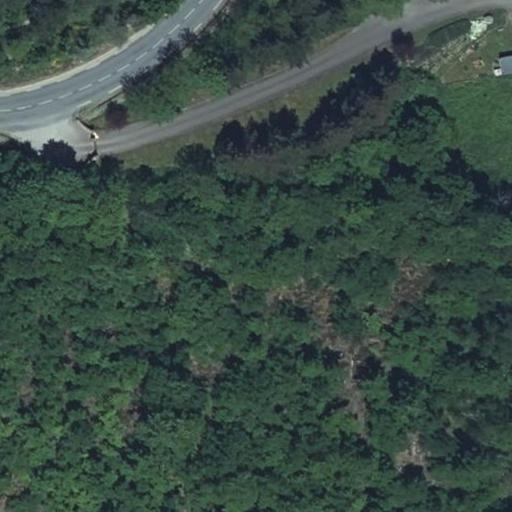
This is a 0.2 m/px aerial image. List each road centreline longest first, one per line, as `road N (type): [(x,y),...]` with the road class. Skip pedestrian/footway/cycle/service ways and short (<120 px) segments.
road 1 (unknown): [(22,105),(33,132),(115,139),(283,82),(377,33),(415,0)]
road 2 (secondary): [(0,111),(76,92),(155,46),(199,0)]
